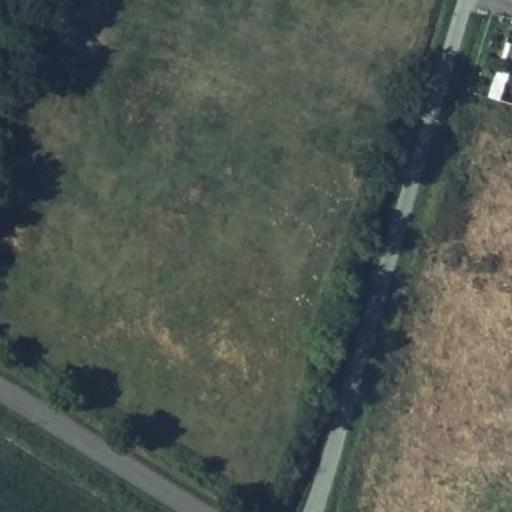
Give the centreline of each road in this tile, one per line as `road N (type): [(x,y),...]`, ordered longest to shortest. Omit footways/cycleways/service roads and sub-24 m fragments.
road 1 (unclassified): [(464,0),(311,511)]
road 2 (tertiary): [(209,511),(0,384)]
